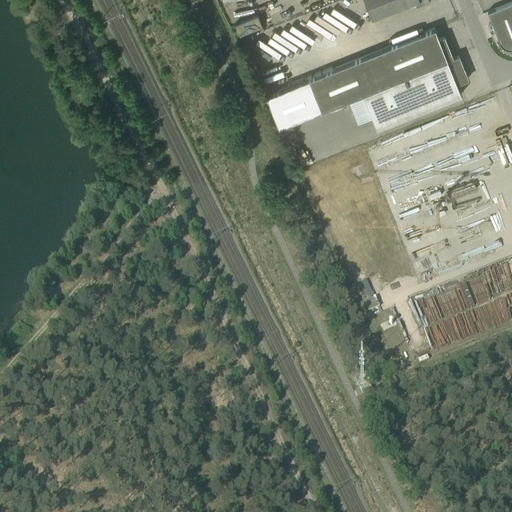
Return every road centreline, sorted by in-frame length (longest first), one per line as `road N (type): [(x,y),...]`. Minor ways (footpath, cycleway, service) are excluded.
road 1 (track): [(317,511),(155,180)]
road 2 (track): [(155,180),(63,0)]
